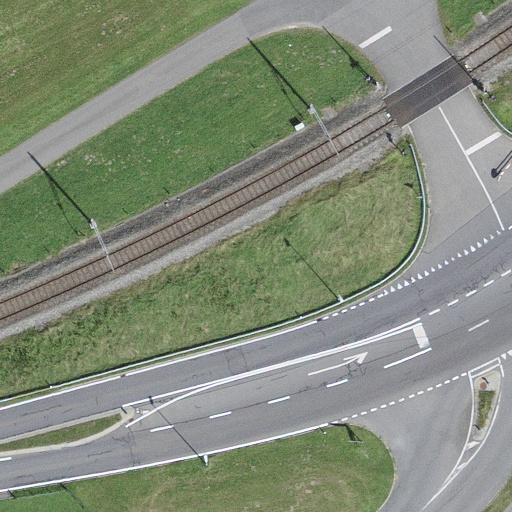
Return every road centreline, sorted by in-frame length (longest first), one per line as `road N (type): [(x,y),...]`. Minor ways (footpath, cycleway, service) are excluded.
road 1 (primary): [(506,298),(398,349),(0,452)]
road 2 (residential): [(380,0),(472,174),(506,298)]
road 3 (residential): [(506,298),(452,362),(426,478),(405,511)]
